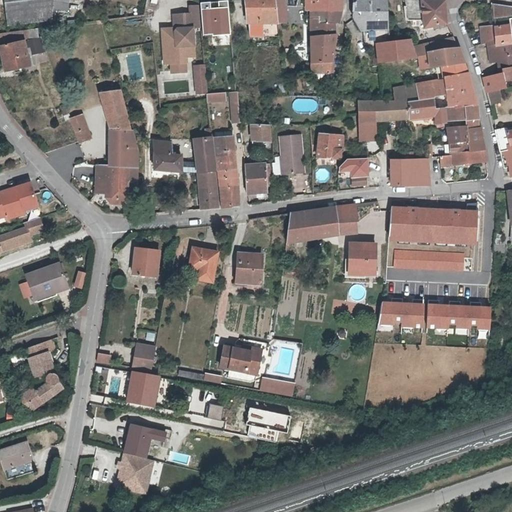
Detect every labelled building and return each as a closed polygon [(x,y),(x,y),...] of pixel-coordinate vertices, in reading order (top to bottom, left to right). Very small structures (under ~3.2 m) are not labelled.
[(3,0),(8,25),(51,18),(52,0),(3,0)] [(246,0),(250,38),(279,38),(279,37),(278,24),(275,0),(246,0)] [(285,0),(275,0),(278,24),(287,24),(286,5),(285,0)] [(321,18),(321,23),(337,23),(337,11),(342,11),(342,0),(306,0),(307,10),(309,10),(311,10),(311,18),(321,18)] [(371,43),(375,43),(389,41),(385,0),(354,0),(355,17),(362,29),(366,29),(366,44),(371,43)] [(441,24),(449,23),(444,1),(444,0),(404,0),(409,19),(423,18),(425,27),(432,26),(441,24)] [(227,1),(200,3),(203,34),(212,34),(212,37),(230,36),(227,1)] [(492,11),(493,26),(494,41),(494,44),(509,42),(509,38),(511,37),(511,20),(507,21),(507,14),(500,15),(498,3),(492,2),(492,6),(492,11)] [(200,26),(198,3),(188,4),(188,11),(172,12),(173,27),(161,28),(163,63),(169,63),(170,71),(187,70),(186,57),(196,57),(194,27),(200,26)] [(511,5),(511,4),(498,3),(500,15),(507,14),(509,15),(511,5)] [(321,18),(311,18),(310,62),(323,62),(324,54),(333,54),(334,51),(338,34),(321,34),(321,23),(321,18)] [(321,34),(338,34),(340,23),(337,23),(321,23),(321,34)] [(486,43),(494,41),(493,26),(480,27),(481,44),(486,43)] [(26,57),(46,52),(38,28),(0,33),(0,42),(27,39),(27,41),(23,43),(22,42),(0,47),(0,51),(4,71),(28,66),(26,57)] [(463,62),(454,37),(419,45),(420,60),(427,59),(429,69),(435,68),(463,62)] [(389,41),(375,43),(376,49),(377,58),(377,59),(412,56),(415,56),(411,39),(392,41),(389,41)] [(500,73),(497,74),(481,77),(486,92),(494,90),(504,88),(503,81),(511,78),(511,41),(509,42),(494,44),(494,41),(486,43),(489,62),(495,61),(498,60),(500,73)] [(310,65),(310,74),(329,74),(333,54),(324,54),(323,62),(310,62),(310,65)] [(435,68),(437,76),(467,73),(463,62),(435,68)] [(194,94),(206,93),(205,63),(192,64),(194,94)] [(467,73),(437,76),(438,80),(440,96),(444,96),(446,108),(476,105),(476,100),(474,96),(473,91),(467,73)] [(393,88),(394,93),(394,100),(406,100),(421,100),(432,100),(432,97),(440,96),(438,80),(393,88)] [(135,167),(134,150),(131,150),(117,90),(112,90),(111,86),(105,87),(105,91),(99,92),(108,127),(107,166),(126,166),(128,166),(135,167)] [(499,102),(494,90),(486,92),(489,102),(490,105),(499,102)] [(240,120),(236,92),(231,93),(234,120),(240,120)] [(227,93),(208,93),(209,100),(209,101),(209,102),(228,100),(227,93)] [(374,108),(374,100),(358,99),(358,109),(374,108)] [(406,100),(394,100),(382,100),(374,100),(374,108),(375,118),(407,116),(406,100)] [(421,116),(421,100),(406,100),(407,116),(421,116)] [(433,109),(432,100),(421,100),(421,116),(434,115),(433,109)] [(446,108),(443,108),(445,123),(446,128),(447,128),(466,127),(466,120),(479,119),(476,105),(446,108)] [(375,118),(374,108),(358,109),(359,119),(375,118)] [(443,108),(433,109),(434,115),(435,124),(445,123),(443,108)] [(71,119),(79,143),(90,139),(81,115),(71,119)] [(375,118),(359,119),(359,128),(359,135),(376,137),(375,118)] [(481,128),(479,119),(466,120),(466,127),(467,129),(481,128)] [(268,124),(252,122),(252,138),(269,139),(268,124)] [(220,206),(218,185),(217,177),(216,169),(215,161),(214,150),(213,150),(213,148),(212,138),(212,134),(211,126),(207,127),(207,136),(194,138),(197,161),(199,171),(199,173),(202,200),(202,208),(220,206)] [(468,142),(467,129),(466,127),(447,128),(449,144),(451,144),(468,142)] [(481,128),(467,129),(468,142),(469,152),(479,151),(477,136),(482,135),(481,128)] [(342,133),(320,129),(317,154),(339,156),(342,133)] [(504,129),(495,131),(497,142),(504,141),(505,144),(511,143),(511,131),(506,133),(504,129)] [(303,172),(301,133),(280,134),(281,154),(283,174),(303,172)] [(233,146),(232,140),(216,142),(218,161),(234,159),(233,148),(233,146)] [(172,155),(170,142),(154,141),(155,169),(182,171),(181,162),(181,156),(172,155)] [(499,152),(507,151),(505,144),(504,141),(497,142),(499,152)] [(468,142),(451,144),(452,155),(453,155),(453,154),(469,152),(468,142)] [(479,151),(469,152),(453,154),(453,155),(452,155),(440,157),(441,166),(487,162),(485,150),(479,151)] [(500,154),(510,168),(507,151),(499,152),(500,154)] [(409,157),(391,157),(391,184),(430,185),(427,157),(409,157)] [(218,168),(235,167),(234,159),(218,161),(218,168)] [(197,161),(181,162),(182,171),(199,171),(197,161)] [(246,186),(267,185),(265,162),(245,163),(246,186)] [(95,173),(95,177),(108,179),(108,194),(108,201),(126,201),(126,166),(107,166),(95,165),(95,173)] [(219,176),(236,174),(235,167),(218,168),(219,176)] [(220,185),(237,182),(236,174),(219,176),(220,185)] [(366,183),(365,174),(351,176),(352,185),(366,183)] [(108,179),(95,177),(95,194),(108,194),(108,179)] [(37,205),(30,182),(0,191),(0,216),(4,215),(5,218),(24,213),(23,209),(37,205)] [(237,182),(220,185),(222,205),(239,203),(237,182)] [(335,205),(335,233),(354,231),(355,222),(357,220),(358,202),(335,205)] [(456,242),(456,238),(467,239),(475,239),(477,211),(477,204),(468,203),(467,215),(461,214),(461,210),(393,207),(391,236),(401,236),(411,237),(411,240),(419,240),(419,238),(431,239),(436,239),(448,240),(447,242),(456,242)] [(335,233),(335,205),(291,212),(287,241),(297,239),(298,228),(328,223),(327,234),(335,233)] [(43,214),(28,219),(30,224),(1,234),(2,236),(0,236),(0,252),(6,250),(4,243),(33,234),(32,231),(47,226),(43,214)] [(298,228),(297,239),(327,234),(328,223),(298,228)] [(4,243),(6,250),(36,240),(33,234),(4,243)] [(375,243),(349,240),(346,271),(372,273),(375,243)] [(219,251),(193,247),(190,267),(196,270),(194,282),(214,285),(219,251)] [(138,261),(135,261),(134,274),(157,276),(160,250),(140,249),(138,261)] [(463,269),(464,253),(394,250),(394,266),(463,269)] [(261,252),(239,251),(236,280),(259,282),(261,252)] [(50,289),(66,284),(59,265),(24,277),(33,302),(37,301),(38,304),(56,298),(55,295),(52,296),(50,289)] [(81,289),(86,272),(77,270),(72,286),(81,289)] [(52,296),(55,295),(68,290),(66,284),(50,289),(52,296)] [(425,297),(414,297),(413,302),(403,301),(404,296),(393,295),(392,300),(384,300),(382,322),(394,323),(394,318),(403,319),(403,323),(423,325),(425,297)] [(461,299),(450,299),(450,303),(440,303),(440,298),(429,298),(428,325),(449,326),(449,321),(457,322),(457,325),(470,326),(470,322),(478,323),(478,326),(488,326),(489,305),(481,305),(481,300),(470,300),(470,304),(460,304),(461,299)] [(48,341),(46,342),(26,350),(29,359),(27,360),(34,381),(45,378),(44,380),(44,382),(44,383),(45,385),(34,393),(32,389),(21,396),(21,397),(15,401),(22,414),(30,409),(33,411),(59,393),(59,389),(57,386),(58,384),(58,382),(57,380),(57,378),(55,377),(54,376),(51,369),(46,354),(49,353),(50,353),(51,352),(52,351),(52,349),(53,348),(53,347),(52,345),(51,344),(50,343),(49,343),(48,341)] [(152,360),(155,348),(137,344),(134,357),(152,360)] [(251,352),(241,350),(233,349),(224,347),(220,368),(247,374),(247,370),(257,372),(262,351),(252,348),(251,352)] [(124,358),(98,354),(97,362),(122,366),(124,358)] [(150,371),(152,360),(134,357),(132,368),(150,371)] [(205,372),(203,380),(220,382),(221,375),(205,372)] [(131,393),(128,393),(126,401),(153,406),(158,378),(132,373),(130,382),(133,382),(131,393)] [(259,391),(291,397),(294,382),(262,375),(259,391)] [(228,407),(214,404),(211,419),(225,422),(228,407)] [(249,426),(254,427),(252,438),(278,444),(280,433),(284,434),(288,417),(253,409),(249,426)] [(288,417),(284,434),(290,435),(294,418),(288,417)] [(165,432),(132,424),(124,451),(144,456),(148,439),(163,443),(165,432)] [(35,475),(26,446),(0,453),(0,463),(6,483),(35,475)] [(123,453),(115,486),(143,492),(150,459),(123,453)]
